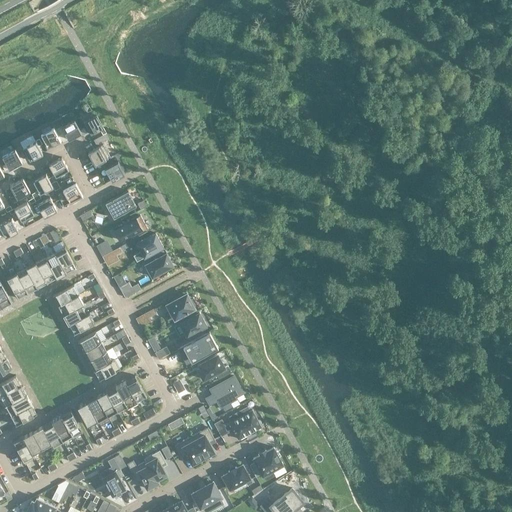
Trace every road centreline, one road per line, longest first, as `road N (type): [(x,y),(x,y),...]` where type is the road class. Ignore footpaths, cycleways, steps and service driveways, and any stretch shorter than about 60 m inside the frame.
road 1 (residential): [(0,457),(24,491),(175,411),(68,212)]
road 2 (residential): [(129,511),(269,434)]
road 3 (residential): [(1,185),(66,150),(92,198),(68,212)]
